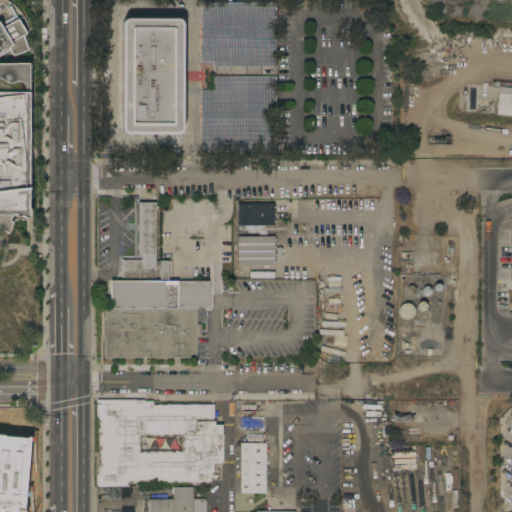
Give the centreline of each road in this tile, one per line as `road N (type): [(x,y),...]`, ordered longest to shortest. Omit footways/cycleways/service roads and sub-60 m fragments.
road 1 (residential): [(59,180),(398,181)]
road 2 (secondary): [(84,382),(83,86)]
road 3 (residential): [(84,382),(307,383)]
road 4 (secondary): [(59,180),(60,309)]
road 5 (secondary): [(84,511),(84,382)]
